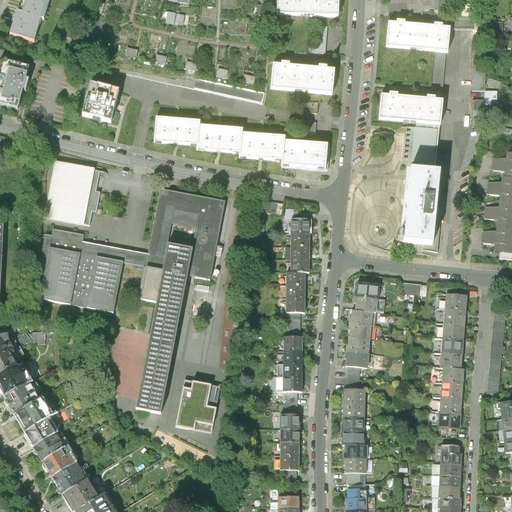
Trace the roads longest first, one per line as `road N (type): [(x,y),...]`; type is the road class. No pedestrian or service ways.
road 1 (residential): [(0,125),(235,182),(342,196)]
road 2 (residential): [(336,258),(320,406),(321,511)]
road 3 (residential): [(471,511),(487,276)]
road 4 (residential): [(361,0),(342,196)]
road 5 (residential): [(336,258),(487,276)]
